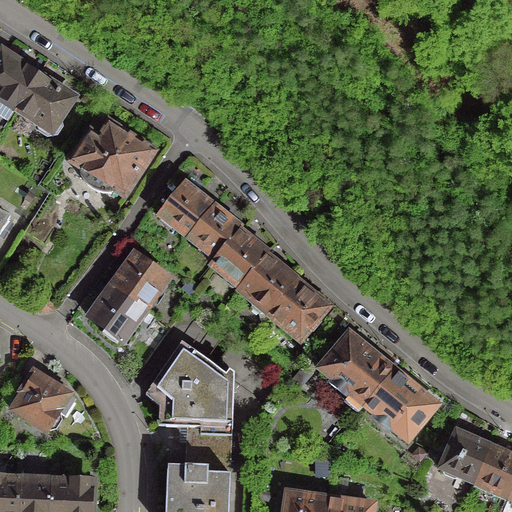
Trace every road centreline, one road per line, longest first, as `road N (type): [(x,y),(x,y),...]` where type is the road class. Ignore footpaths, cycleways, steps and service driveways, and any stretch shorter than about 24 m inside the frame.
road 1 (residential): [(188,135),(282,221),(367,316),(511,418)]
road 2 (residential): [(44,338),(188,135)]
road 3 (residential): [(0,10),(188,135)]
road 4 (residential): [(44,338),(88,370),(118,411),(131,511)]
